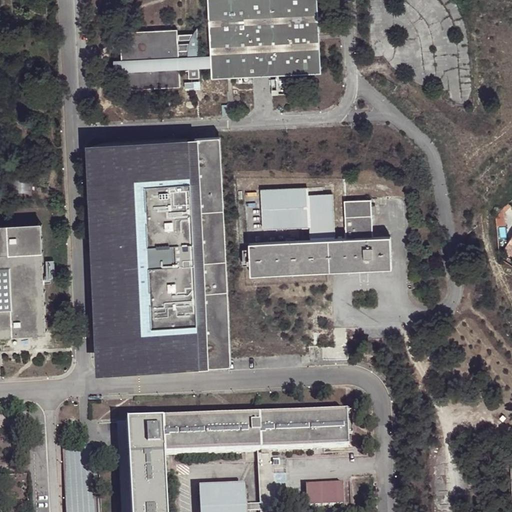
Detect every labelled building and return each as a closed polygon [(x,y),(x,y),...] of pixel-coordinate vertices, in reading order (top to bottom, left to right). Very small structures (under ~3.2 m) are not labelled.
[(207,0),(212,55),(212,68),(213,77),(255,75),(251,0),(207,0)] [(317,0),(251,0),(255,75),(322,72),(317,0)] [(119,67),(120,74),(121,91),(177,87),(177,71),(186,70),(186,79),(196,79),(196,70),(195,57),(194,29),(191,34),(188,41),(185,51),(176,52),(175,35),(175,31),(146,32),(118,34),(119,55),(119,61),(119,67)] [(191,34),(175,35),(176,52),(185,51),(188,41),(191,34)] [(195,57),(196,70),(212,68),(212,55),(195,57)] [(112,74),(120,74),(119,67),(119,61),(111,62),(112,74)] [(217,365),(227,364),(213,137),(203,138),(203,143),(194,143),(190,143),(186,144),(186,139),(101,143),(107,245),(123,245),(123,248),(123,253),(124,259),(124,265),(108,266),(114,370),(147,369),(199,366),(198,361),(203,361),(206,360),(216,360),(217,365)] [(232,364),(218,137),(213,137),(227,364),(232,364)] [(114,370),(108,266),(124,265),(124,259),(108,260),(107,248),(123,248),(123,245),(107,245),(101,143),(83,145),(96,371),(114,370)] [(309,239),(250,242),(251,250),(251,265),(252,273),(392,267),(390,236),(372,236),(371,199),(345,200),(347,237),(332,238),(330,196),(306,197),(306,189),(261,190),(262,228),(308,227),(309,239)] [(505,225),(503,209),(495,216),(496,226),(505,225)] [(0,225),(0,334),(47,333),(42,223),(0,225)] [(346,411),(162,419),(163,455),(257,450),(271,450),(347,446),(346,411)] [(166,511),(163,455),(162,419),(126,421),(127,430),(128,449),(130,511),(166,511)] [(121,511),(130,511),(128,449),(127,430),(126,421),(117,422),(121,511)] [(63,511),(91,511),(91,501),(81,502),(80,485),(91,484),(90,468),(88,447),(60,448),(63,511)] [(272,511),(271,450),(257,450),(260,504),(260,511),(259,511),(272,511)] [(91,501),(91,484),(80,485),(81,502),(91,501)] [(340,484),(305,486),(306,504),(341,502),(340,484)] [(243,511),(243,506),(242,487),(199,489),(200,511),(243,511)]
